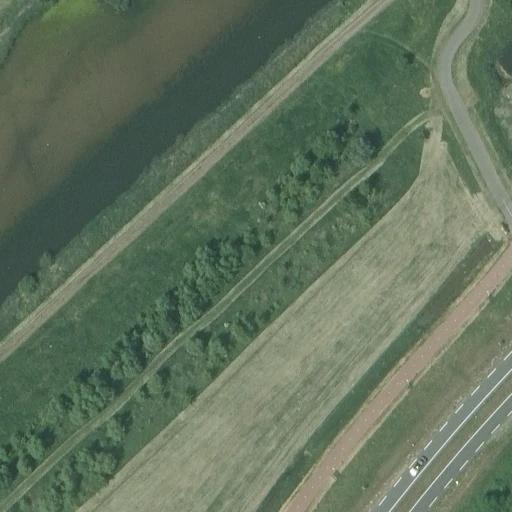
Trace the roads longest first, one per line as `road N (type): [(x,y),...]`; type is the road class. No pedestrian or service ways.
road 1 (primary): [(511,361),(385,511)]
road 2 (primary): [(415,511),(511,405)]
